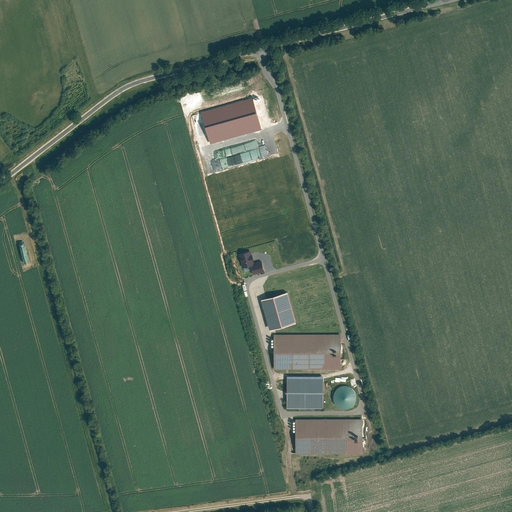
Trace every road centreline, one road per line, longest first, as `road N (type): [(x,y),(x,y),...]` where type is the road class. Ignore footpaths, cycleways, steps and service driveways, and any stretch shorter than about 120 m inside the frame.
road 1 (tertiary): [(0,182),(128,86),(447,0)]
road 2 (track): [(311,511),(307,498),(293,497),(180,511)]
